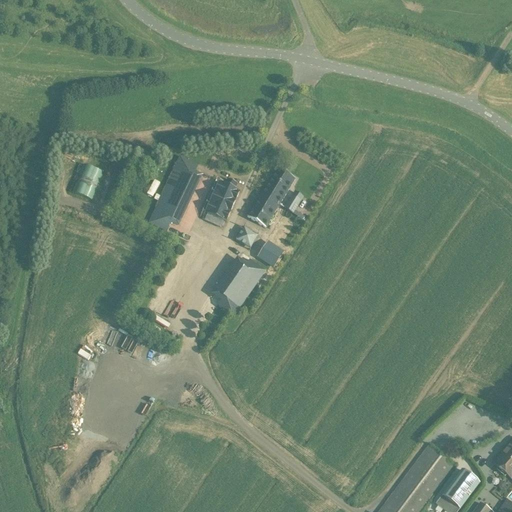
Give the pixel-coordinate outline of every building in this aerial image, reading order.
[(155,209),(148,223),(166,232),(170,224),(178,227),(202,177),(194,173),(198,166),(179,157),(177,163),(155,209)] [(93,202),(104,174),(82,165),(71,193),(93,202)] [(265,228),(295,180),(277,169),(261,195),(263,196),(260,202),(257,201),(247,217),(265,228)] [(207,214),(204,221),(220,228),(223,222),(226,223),(240,192),(219,182),(205,213),(207,214)] [(292,196),(284,209),(292,214),(301,201),(292,196)] [(295,211),(293,215),(303,221),(305,217),(295,211)] [(272,235),(284,240),(292,221),(280,216),(272,235)] [(243,227),(237,242),(252,248),(258,234),(243,227)] [(266,241),(256,258),(267,265),(277,248),(266,241)] [(240,300),(262,267),(242,254),(220,287),(240,300)] [(511,441),(493,464),(511,480),(511,481),(511,482),(511,441)] [(418,511),(454,465),(429,446),(379,511),(418,511)] [(461,471),(435,505),(444,511),(457,511),(479,484),(461,471)] [(498,511),(511,511),(511,508),(505,503),(498,511)]
